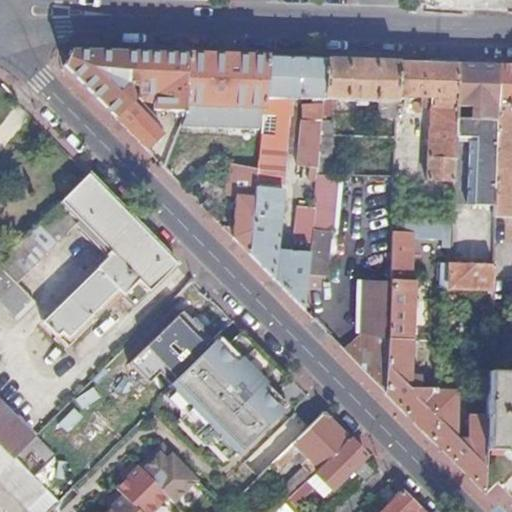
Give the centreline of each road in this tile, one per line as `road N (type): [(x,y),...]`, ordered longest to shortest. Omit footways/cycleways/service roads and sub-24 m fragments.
road 1 (tertiary): [(0,36),(401,448)]
road 2 (secondary): [(511,28),(6,8)]
